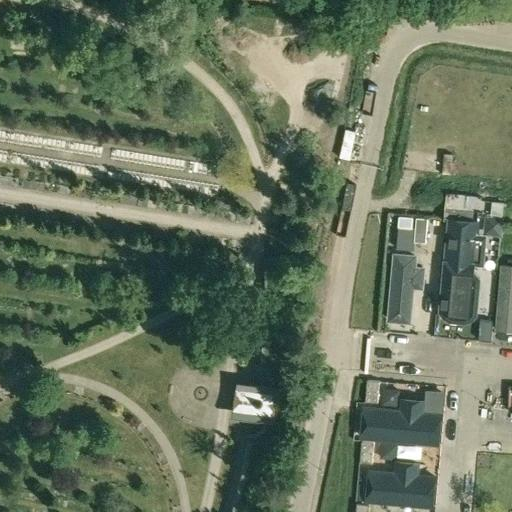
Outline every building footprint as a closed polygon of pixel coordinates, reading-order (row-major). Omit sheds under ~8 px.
[(478,219),(448,217),(441,309),(470,311),(478,219)] [(417,218),(416,227),(415,241),(426,242),(428,219),(417,218)] [(417,251),(394,249),(389,318),(412,320),(417,251)] [(511,262),(501,262),(496,326),(511,327),(511,262)] [(366,401),(378,402),(380,381),(367,380),(366,401)] [(442,409),(366,403),(364,437),(439,442),(442,409)] [(360,462),(372,463),(374,442),(362,441),(360,462)] [(436,472),(369,466),(367,498),(433,503),(436,472)] [(357,503),(355,511),(368,511),(369,504),(357,503)]
